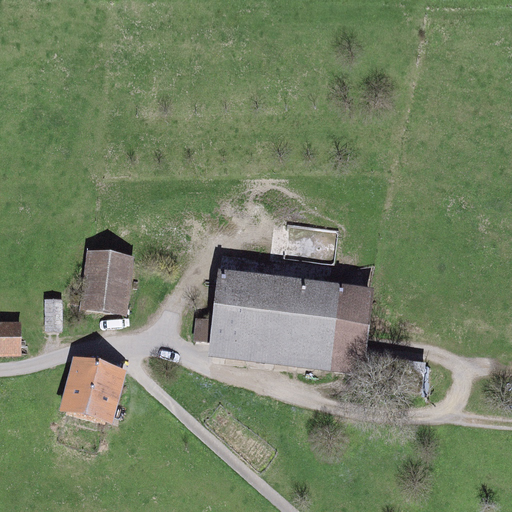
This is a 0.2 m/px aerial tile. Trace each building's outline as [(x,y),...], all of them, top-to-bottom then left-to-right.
[(138,264),(92,259),(85,314),(132,320),(138,264)] [(380,300),(222,278),(210,361),(368,383),(380,300)] [(63,305),(47,307),(51,338),(67,336),(63,305)] [(0,328),(0,362),(27,362),(27,328),(0,328)] [(130,378),(79,367),(67,421),(118,432),(130,378)]
